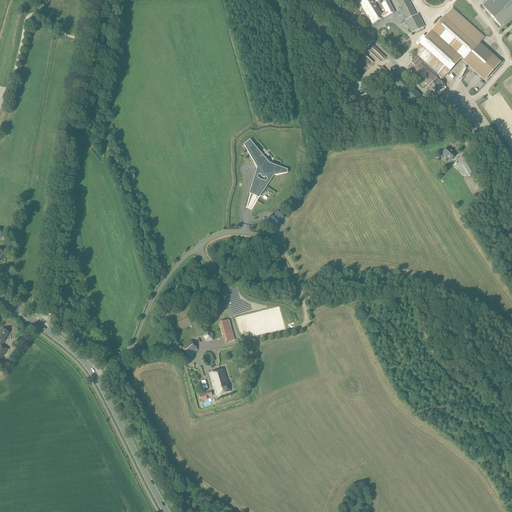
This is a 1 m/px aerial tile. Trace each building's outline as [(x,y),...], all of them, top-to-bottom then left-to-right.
[(382,14),(373,0),(360,0),(359,1),(372,24),(394,12),(388,1),(382,4),(386,12),(382,14)] [(416,15),(407,0),(396,0),(407,20),(405,21),(412,33),(424,27),(418,14),(416,15)] [(511,0),(487,0),(481,6),(501,28),(511,17),(511,0)] [(334,20),(340,13),(327,3),(322,11),(334,20)] [(432,90),(437,94),(443,87),(445,86),(436,78),(436,77),(432,73),(434,70),(442,77),(460,55),(487,79),(501,63),(478,43),(482,38),(451,11),(415,53),(418,56),(408,67),(429,86),(431,83),(435,86),(432,90)] [(336,20),(352,38),(358,32),(342,15),(336,20)] [(361,48),(368,41),(361,34),(354,41),(361,48)] [(381,63),(386,58),(371,43),(366,49),(381,63)] [(367,70),(373,63),(363,53),(356,60),(367,70)] [(410,108),(421,99),(394,69),(383,80),(410,108)] [(471,132),(473,137),(484,132),(481,127),(471,132)] [(243,145),(257,168),(249,194),(258,198),(274,176),(287,173),(287,170),(269,163),(250,140),(243,145)] [(450,161),(456,155),(448,147),(442,153),(450,161)] [(476,171),(470,160),(463,164),(469,175),(476,171)] [(266,222),(273,229),(284,218),(277,211),(266,222)] [(225,343),(235,340),(229,319),(219,321),(225,343)] [(0,358),(7,349),(1,345),(2,343),(9,333),(2,329),(0,332),(0,358)] [(207,332),(203,337),(206,342),(213,341),(213,334),(207,332)] [(188,356),(197,349),(191,341),(181,348),(188,356)] [(230,392),(223,370),(209,374),(215,391),(217,396),(230,392)] [(201,401),(207,399),(206,397),(211,395),(210,392),(199,396),(201,401)]
